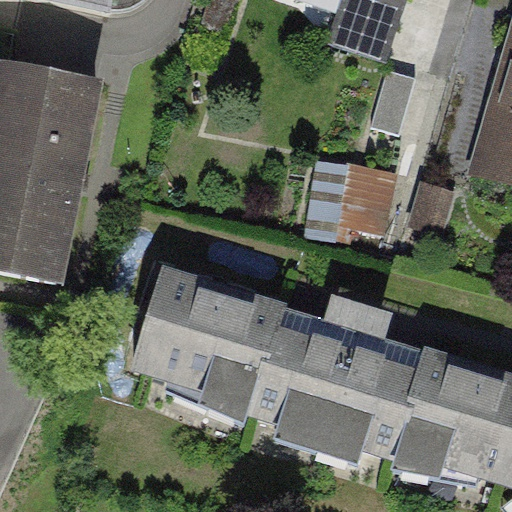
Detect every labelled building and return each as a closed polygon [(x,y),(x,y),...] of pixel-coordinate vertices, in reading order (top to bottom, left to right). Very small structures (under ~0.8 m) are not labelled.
[(117,0),(41,0),(115,14),(117,0)] [(511,44),(473,185),(511,195),(511,44)] [(0,74),(0,283),(76,297),(112,94),(0,74)] [(395,240),(403,168),(322,159),(314,231),(395,240)] [(401,479),(441,357),(219,285),(179,407),(401,479)] [(511,511),(511,380),(441,357),(401,479),(505,511),(511,511)]
